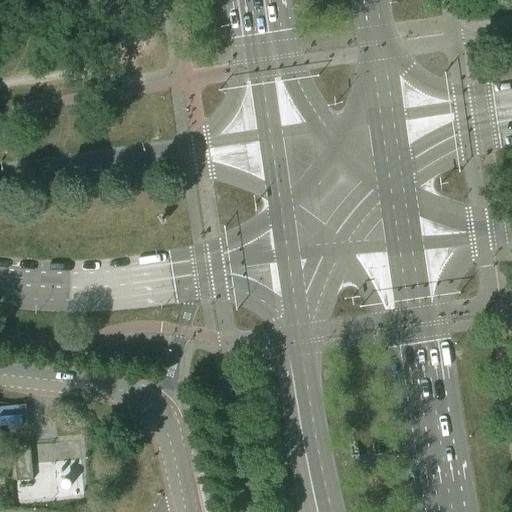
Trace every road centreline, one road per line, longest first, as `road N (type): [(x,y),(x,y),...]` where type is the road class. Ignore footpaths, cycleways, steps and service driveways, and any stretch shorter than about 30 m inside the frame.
road 1 (residential): [(183,511),(163,425),(143,404),(92,385),(0,375)]
road 2 (tertiary): [(0,277),(78,282),(185,270)]
road 3 (secondary): [(445,511),(418,351)]
road 4 (secondary): [(185,270),(267,306),(303,369)]
road 5 (secondary): [(257,41),(211,124),(152,156)]
road 6 (tertiary): [(152,156),(0,172)]
road 7 (secondary): [(493,104),(407,74),(372,30)]
road 8 (secondary): [(303,369),(330,511)]
road 9 (secondary): [(418,351),(445,282),(494,235)]
road 10 (secondary): [(281,206),(229,177),(152,156)]
road 11 (secondary): [(418,351),(330,251)]
road 12 (secondary): [(493,104),(394,179)]
road 13 (secondary): [(330,251),(303,369)]
